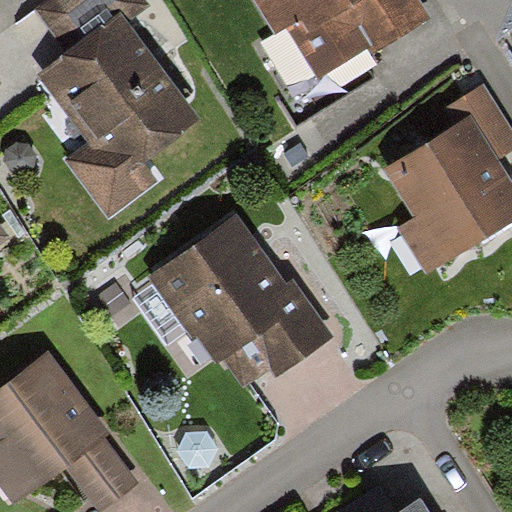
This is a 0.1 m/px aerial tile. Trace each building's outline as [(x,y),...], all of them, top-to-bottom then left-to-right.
[(128,27),(149,11),(140,0),(52,0),(36,12),(71,59),(42,81),(89,144),(69,158),(111,214),(155,181),(143,165),(200,123),(128,27)] [(256,0),(279,34),(288,28),(321,79),(369,49),(373,55),(433,17),(422,0),(256,0)] [(429,276),(511,224),(511,180),(501,163),(511,155),(511,134),(483,88),(446,110),(459,131),(388,175),(417,221),(401,231),(429,276)] [(272,264),(241,219),(150,281),(194,344),(200,340),(219,368),(223,365),(241,392),(268,374),(274,381),(337,338),(298,280),(288,287),(272,264)] [(0,244),(9,238),(0,226),(0,244)] [(93,414),(51,357),(0,394),(0,483),(13,502),(68,462),(100,506),(135,481),(104,439),(109,436),(93,414)] [(429,511),(423,502),(407,511),(398,511),(382,485),(336,511),(429,511)]
